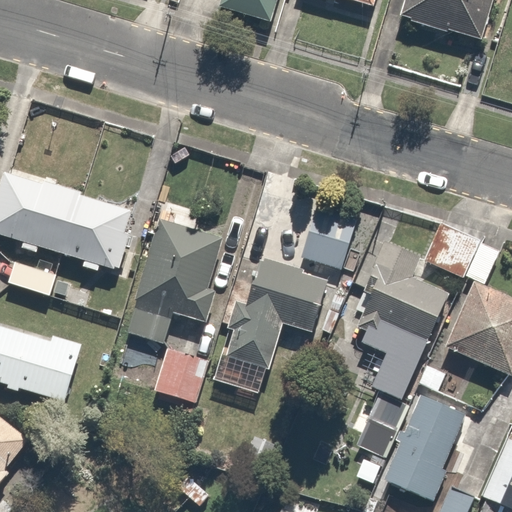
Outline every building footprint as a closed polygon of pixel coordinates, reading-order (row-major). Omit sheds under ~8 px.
[(223,0),(221,13),(273,24),(277,0),(223,0)] [(377,0),(316,0),(374,14),(377,0)] [(494,0),(404,0),(398,22),(481,47),(494,0)] [(133,212),(5,171),(0,186),(0,232),(115,270),(133,212)] [(239,181),(222,175),(212,204),(229,211),(239,181)] [(316,209),(301,257),(349,271),(363,223),(316,209)] [(196,319),(208,322),(218,291),(206,287),(222,236),(159,217),(125,328),(162,340),(166,327),(192,334),(196,319)] [(501,250),(440,224),(427,257),(488,283),(501,250)] [(258,258),(246,303),(233,299),(216,360),(229,364),(269,375),(283,324),(317,333),(332,279),(258,258)] [(62,275),(17,262),(8,289),(53,302),(62,275)] [(451,298),(391,271),(372,313),(433,340),(451,298)] [(511,373),(511,297),(474,281),(444,347),(510,377),(511,373)] [(372,315),(359,342),(366,345),(350,379),(402,403),(431,343),(372,315)] [(79,346),(0,324),(0,385),(64,403),(79,346)] [(211,359),(166,344),(150,395),(195,409),(211,359)] [(452,367),(430,358),(420,381),(442,391),(452,367)] [(407,410),(376,397),(357,442),(388,455),(407,410)] [(470,422),(420,398),(383,476),(433,500),(470,422)] [(0,511),(10,511),(54,464),(0,414),(0,511)] [(511,442),(504,438),(478,494),(511,509),(511,442)] [(191,473),(173,488),(191,510),(209,495),(191,473)] [(470,511),(476,497),(446,487),(436,511),(470,511)]
